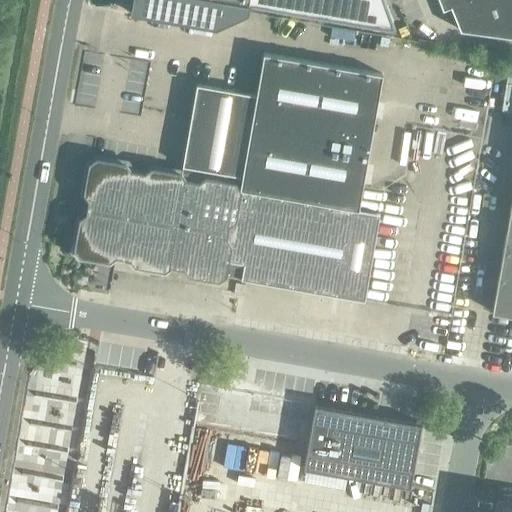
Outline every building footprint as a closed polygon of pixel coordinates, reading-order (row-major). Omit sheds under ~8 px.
[(249,3),(249,0),(136,0),(135,10),(129,9),(129,13),(214,28),(247,13),(249,3)] [(249,0),(249,3),(394,29),(383,0),(249,0)] [(461,29),(511,36),(511,0),(439,0),(443,9),(451,6),(461,29)] [(256,94),(239,188),(223,275),(364,300),(379,213),(358,209),(383,74),(264,52),(256,94)] [(511,71),(507,71),(501,110),(511,111),(511,71)] [(256,94),(197,83),(180,178),(144,171),(144,170),(130,168),(94,162),(78,249),(184,268),(223,275),(239,188),(256,94)] [(511,195),(492,312),(511,315),(511,195)] [(409,487),(420,423),(314,404),(303,468),(409,487)] [(497,511),(511,511),(511,504),(499,502),(497,511)]
